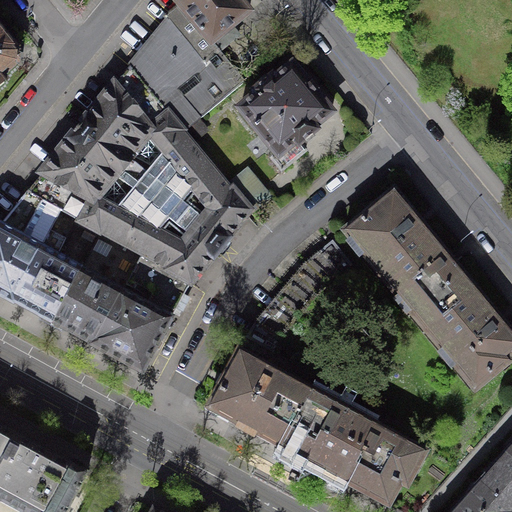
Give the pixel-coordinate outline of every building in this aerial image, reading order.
[(238,0),(175,0),(176,0),(180,5),(218,52),(238,35),(231,27),(248,12),(238,0)] [(163,27),(131,66),(185,131),(186,131),(198,121),(244,83),(218,52),(180,5),(165,17),(168,21),(163,27)] [(14,47),(0,30),(0,79),(2,78),(0,75),(0,74),(16,62),(16,57),(16,53),(13,48),(14,47)] [(141,255),(140,257),(190,284),(190,283),(198,274),(250,210),(230,186),(229,187),(183,133),(185,131),(131,66),(87,120),(86,119),(78,130),(69,140),(70,140),(25,195),(59,213),(60,211),(78,221),(78,222),(100,234),(101,234),(141,255)] [(257,95),(240,109),(277,154),(272,159),(282,171),(305,151),(300,144),(317,130),(314,127),(331,113),(293,66),(275,80),(272,76),(263,84),(254,92),(257,95)] [(198,121),(186,131),(193,140),(205,130),(202,125),(198,121)] [(230,186),(250,210),(251,211),(259,204),(268,197),(247,172),(230,186)] [(397,296),(447,254),(421,222),(394,190),(344,231),(351,240),(348,242),(360,257),(363,254),(397,296)] [(0,295),(11,302),(50,231),(59,213),(25,195),(0,226),(0,295)] [(11,302),(13,302),(13,301),(47,319),(53,322),(81,270),(56,257),(66,239),(50,231),(11,302)] [(255,322),(246,337),(273,352),(278,342),(324,287),(352,264),(332,241),(304,264),(280,293),(255,322)] [(410,312),(426,331),(477,290),(451,259),(447,254),(397,296),(399,297),(395,300),(407,314),(410,312)] [(146,305),(122,292),(93,346),(142,372),(156,346),(177,307),(190,284),(140,257),(126,284),(150,297),(146,305)] [(81,270),(53,322),(59,325),(92,343),(92,345),(93,346),(122,292),(81,270)] [(477,290),(426,331),(442,351),(439,353),(451,368),(455,365),(475,390),(510,361),(507,357),(511,353),(511,332),(499,317),(477,290)] [(210,405),(208,408),(211,409),(282,447),(312,390),(276,371),(239,351),(224,379),(210,405)] [(282,447),(345,482),(376,425),(344,407),(312,390),(282,447)] [(376,425),(345,482),(389,506),(390,504),(397,490),(401,484),(401,483),(407,486),(426,452),(385,430),(376,425)] [(0,465),(16,436),(0,427),(0,465)] [(56,458),(16,436),(0,465),(0,499),(23,511),(66,511),(87,473),(64,460),(63,462),(56,458)] [(483,477),(480,480),(511,508),(511,459),(505,453),(492,467),(483,477)] [(511,511),(511,508),(480,480),(477,484),(468,493),(469,494),(452,511),(511,511)]
